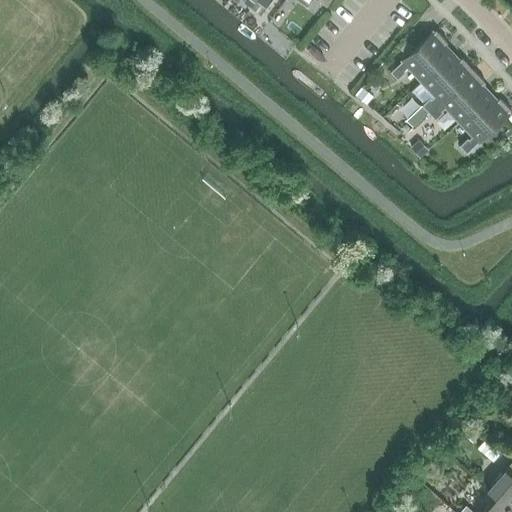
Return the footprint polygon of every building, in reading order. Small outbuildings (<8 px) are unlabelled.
[(421,81),(452,52),(444,44),(446,42),(447,43),(448,42),(436,29),(435,30),(435,31),(434,33),(432,32),(402,60),(390,71),(397,79),(405,71),(404,70),(408,66),(421,81)] [(428,112),(473,70),(462,57),(461,58),(459,60),(452,52),(421,81),(435,95),(431,99),(430,97),(422,105),(428,112)] [(459,121),(489,92),(482,84),(484,82),(484,83),(485,82),(473,70),(428,112),(435,119),(443,111),(442,110),(446,107),(459,121)] [(497,101),(489,92),(459,121),(473,135),(469,139),(468,138),(460,145),(466,152),(478,141),(479,142),(509,113),(508,112),(510,110),(510,111),(511,110),(499,97),(499,98),(499,99),(497,101)] [(511,460),(504,470),(487,489),(495,496),(511,510),(511,460)] [(511,511),(511,510),(495,496),(481,511),(474,511),(466,505),(459,511),(511,511)]
